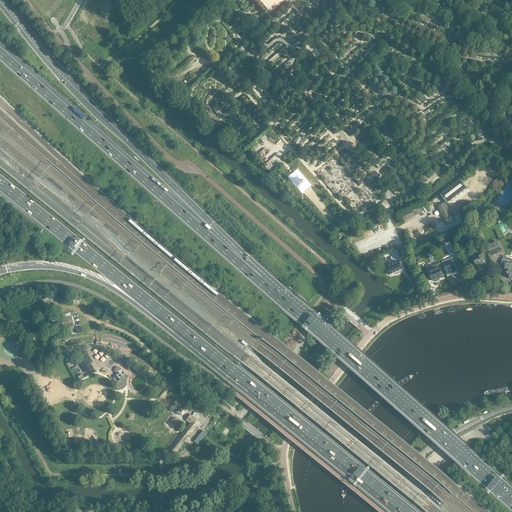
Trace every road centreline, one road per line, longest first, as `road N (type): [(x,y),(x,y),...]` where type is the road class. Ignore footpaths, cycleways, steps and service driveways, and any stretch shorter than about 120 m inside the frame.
road 1 (motorway): [(511,501),(210,235)]
road 2 (motorway): [(153,306),(406,511)]
road 3 (motorway): [(210,235),(1,0)]
road 4 (motorway): [(210,235),(0,51)]
road 5 (motorway): [(0,182),(153,306)]
road 6 (motorway): [(0,270),(54,265),(153,306)]
road 7 (unclassified): [(406,511),(418,460),(471,423),(511,407)]
